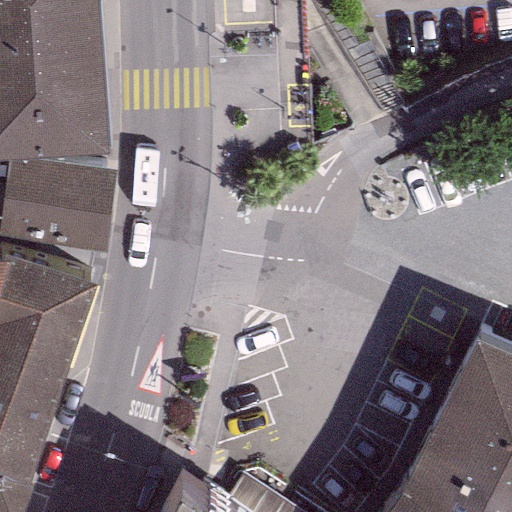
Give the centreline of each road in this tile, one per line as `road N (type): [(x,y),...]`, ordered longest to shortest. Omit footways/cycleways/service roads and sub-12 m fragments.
road 1 (residential): [(163,228),(289,248),(338,165),(473,84),(511,80)]
road 2 (primary): [(82,511),(163,228)]
road 3 (primary): [(163,228),(163,0)]
road 4 (residential): [(0,211),(163,228)]
